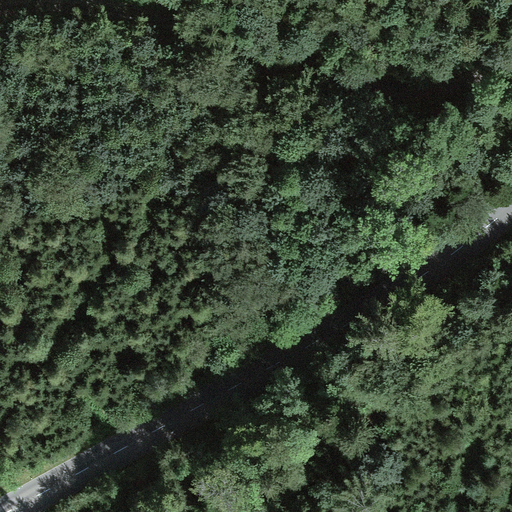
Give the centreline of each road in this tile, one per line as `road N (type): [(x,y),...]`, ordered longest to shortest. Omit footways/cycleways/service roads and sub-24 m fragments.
road 1 (tertiary): [(511,200),(436,268),(1,511)]
road 2 (track): [(0,9),(155,16),(316,92),(439,93),(511,78)]
